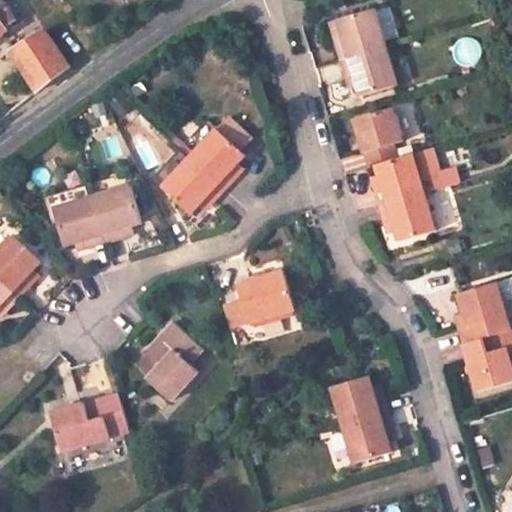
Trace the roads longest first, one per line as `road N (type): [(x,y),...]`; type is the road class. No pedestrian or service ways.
road 1 (residential): [(467,511),(412,325),(343,256),(266,0)]
road 2 (residential): [(0,148),(215,0)]
